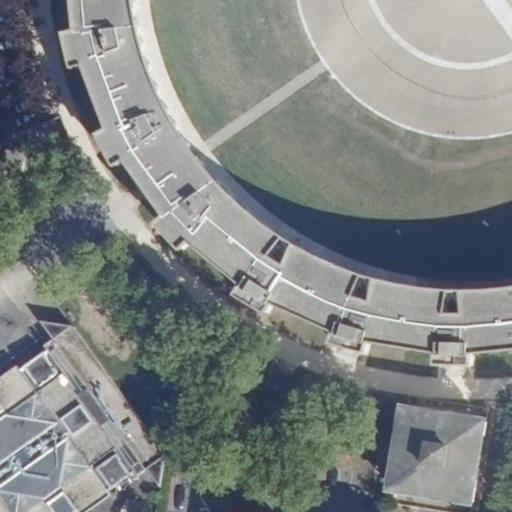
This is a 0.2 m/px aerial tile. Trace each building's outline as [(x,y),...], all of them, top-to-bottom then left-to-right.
[(405,350),(415,294),(414,294),(406,292),(405,288),(404,286),(403,287),(400,286),(397,290),(382,286),(383,285),(380,282),(378,282),(375,285),(377,289),(379,289),(376,303),(365,299),(354,296),(361,283),(363,283),(366,281),(366,278),(365,277),(360,277),(343,274),(344,270),(343,269),(340,268),(337,269),(336,271),(322,265),(322,260),(320,257),(318,257),(315,261),(301,252),(302,249),(300,246),(298,246),(295,248),(295,251),(297,254),(290,266),(281,261),(272,255),(281,242),(284,244),(286,244),(288,242),(287,238),(283,237),(281,240),(268,232),(269,228),(268,226),(263,225),(261,227),(248,217),(251,215),(251,212),(249,210),(246,208),(244,209),(242,211),(231,199),(232,195),(230,193),(228,192),(224,193),(220,188),(221,186),(221,183),(219,181),(217,180),(214,181),(210,176),(204,170),(206,166),(204,163),(202,162),(198,163),(196,160),(186,148),(189,144),(188,140),(184,138),(181,139),(178,133),(176,128),(178,124),(178,122),(175,120),(171,119),(167,113),(169,111),(169,106),(168,105),(163,104),(158,91),(160,90),(160,85),(159,83),(156,83),(154,83),(149,68),(151,68),(153,64),(153,62),(149,59),(146,60),(143,47),(145,43),(146,39),(139,37),(138,30),(142,27),(141,24),(140,22),(136,21),(134,14),(133,7),(136,6),(138,0),(137,0),(75,0),(78,32),(66,35),(75,70),(86,69),(110,131),(100,136),(116,168),(128,164),(151,195),(166,216),(157,225),(183,252),(191,245),(243,286),(237,297),(268,317),(275,306),(337,334),(332,345),(368,356),(372,344),(405,350)] [(422,295),(415,294),(405,350),(437,355),(436,367),(474,368),(476,356),(511,352),(511,292),(510,294),(510,296),(494,297),(493,295),(492,293),(488,293),(486,294),(485,298),(471,298),(469,294),(467,293),(465,293),(462,295),(462,298),(457,298),(453,298),(454,296),(453,293),(450,292),(448,293),(446,295),(445,298),(430,296),(430,294),(429,292),(427,290),(425,290),(423,291),(422,295)] [(0,511),(86,511),(112,495),(108,488),(135,469),(139,474),(148,467),(161,486),(165,456),(72,322),(44,341),(47,346),(19,365),(17,362),(0,374),(0,511)] [(418,424),(420,410),(407,408),(405,422),(418,424)] [(472,419),(420,410),(418,424),(405,422),(396,476),(408,478),(406,490),(460,499),(462,486),(475,489),(478,472),(474,472),(478,449),(482,450),(484,435),(470,432),(472,419)] [(486,422),(472,419),(470,432),(484,435),(486,422)] [(408,478),(396,476),(394,488),(406,490),(408,478)] [(462,486),(460,499),(473,501),(475,489),(462,486)]
